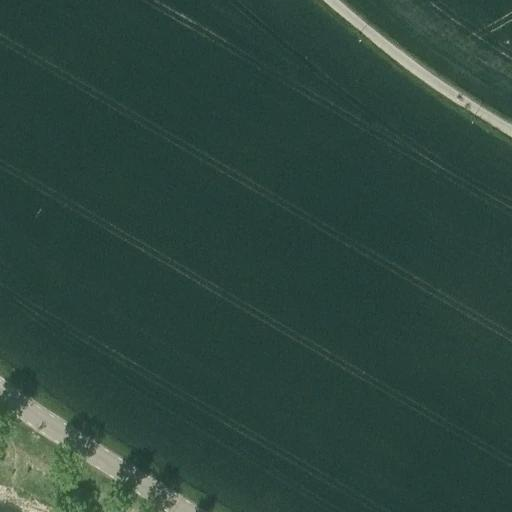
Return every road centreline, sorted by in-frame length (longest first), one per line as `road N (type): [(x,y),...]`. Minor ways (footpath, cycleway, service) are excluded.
road 1 (tertiary): [(189,511),(0,388)]
road 2 (unclassified): [(332,0),(511,128)]
